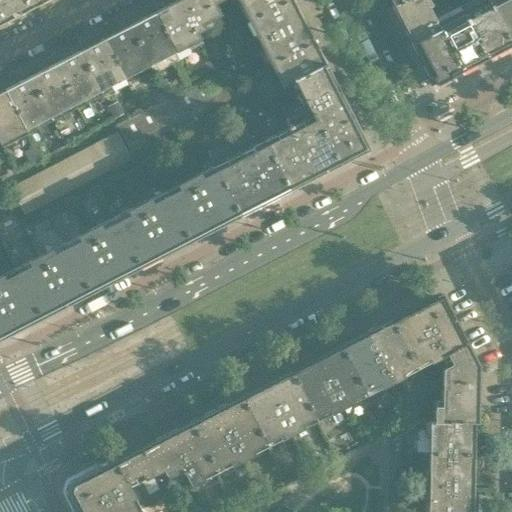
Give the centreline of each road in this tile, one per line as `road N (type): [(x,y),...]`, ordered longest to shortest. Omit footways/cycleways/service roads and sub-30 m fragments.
road 1 (secondary): [(0,465),(456,232)]
road 2 (secondary): [(420,159),(0,379)]
road 3 (residential): [(420,159),(338,0)]
road 4 (residential): [(511,348),(456,232)]
